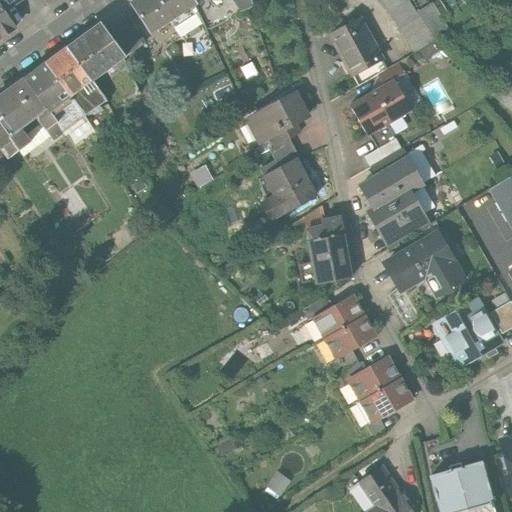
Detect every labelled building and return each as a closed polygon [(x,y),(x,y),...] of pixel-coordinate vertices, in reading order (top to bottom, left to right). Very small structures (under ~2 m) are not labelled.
[(0,0),(0,7),(4,13),(21,0),(0,0)] [(195,5),(193,0),(137,0),(130,5),(149,35),(195,5)] [(233,0),(241,13),(252,7),(250,0),(233,0)] [(381,0),(415,54),(435,41),(415,10),(408,0),(381,0)] [(431,1),(415,10),(435,41),(450,32),(431,1)] [(0,42),(17,32),(4,13),(0,15),(0,42)] [(360,17),(330,34),(352,74),(383,57),(360,17)] [(130,23),(109,38),(124,57),(144,44),(130,23)] [(99,24),(67,48),(92,81),(124,57),(109,38),(99,24)] [(104,99),(92,81),(67,48),(47,63),(84,116),(106,102),(104,99)] [(47,63),(25,79),(56,122),(55,123),(62,133),(84,116),(47,63)] [(140,94),(126,66),(111,77),(124,103),(140,94)] [(372,84),(376,92),(387,86),(403,76),(399,69),(372,84)] [(25,79),(0,97),(0,126),(18,152),(30,144),(25,136),(41,125),(51,140),(62,133),(55,123),(56,122),(25,79)] [(511,80),(491,92),(511,110),(511,80)] [(350,107),(358,122),(396,101),(387,86),(376,92),(350,107)] [(297,89),(244,117),(257,141),(267,135),(274,147),(289,139),(301,132),(295,121),(310,113),(297,89)] [(405,117),(396,101),(358,122),(367,138),(371,136),(388,126),(405,117)] [(8,159),(18,152),(0,126),(0,148),(2,148),(3,153),(8,159)] [(365,158),(371,168),(402,151),(388,126),(371,136),(379,150),(365,158)] [(296,153),(289,139),(274,147),(281,161),(296,153)] [(359,178),(374,205),(410,186),(422,179),(407,152),(359,178)] [(259,197),(269,216),(316,191),(296,153),(281,161),(262,171),(272,190),(259,197)] [(169,163),(154,170),(158,178),(173,171),(169,163)] [(511,173),(487,188),(511,232),(511,173)] [(147,187),(142,178),(132,184),(137,193),(147,187)] [(428,219),(410,186),(374,205),(368,209),(386,242),(428,219)] [(481,193),(459,205),(467,220),(489,208),(481,193)] [(306,223),(309,241),(344,235),(340,211),(322,214),(323,221),(306,223)] [(139,217),(123,224),(130,236),(145,229),(139,217)] [(438,227),(383,258),(400,289),(425,275),(437,295),(466,279),(438,227)] [(309,241),(316,284),(351,278),(344,235),(309,241)] [(494,308),(490,311),(502,333),(511,327),(511,305),(505,293),(490,301),(494,308)] [(308,320),(312,317),(333,306),(326,295),(301,308),(308,320)] [(312,317),(324,338),(365,316),(353,295),(333,306),(312,317)] [(433,322),(459,368),(502,344),(476,298),(433,322)] [(376,336),(365,316),(324,338),(335,359),(352,350),(376,336)] [(331,361),(336,372),(358,360),(352,350),(335,359),(331,361)] [(348,380),(359,401),(400,378),(389,358),(364,371),(348,380)] [(364,371),(358,360),(336,372),(342,383),(348,380),(364,371)] [(262,374),(256,378),(260,385),(267,381),(262,374)] [(411,399),(400,378),(359,401),(371,421),(379,417),(411,399)] [(385,427),(379,417),(371,421),(366,424),(372,434),(385,427)] [(503,473),(510,496),(511,495),(511,431),(497,436),(507,472),(503,473)] [(234,432),(216,443),(222,454),(240,443),(234,432)] [(336,457),(330,449),(321,456),(326,464),(336,457)] [(430,474),(439,511),(494,511),(481,461),(430,474)] [(358,479),(376,506),(398,492),(379,464),(358,479)] [(274,473),(263,488),(277,497),(287,483),(274,473)] [(347,486),(364,511),(367,511),(376,506),(358,479),(347,486)] [(339,484),(327,486),(329,497),(341,495),(339,484)] [(261,498),(252,485),(244,490),(254,503),(261,498)] [(398,492),(376,506),(367,511),(410,511),(411,511),(398,492)]
